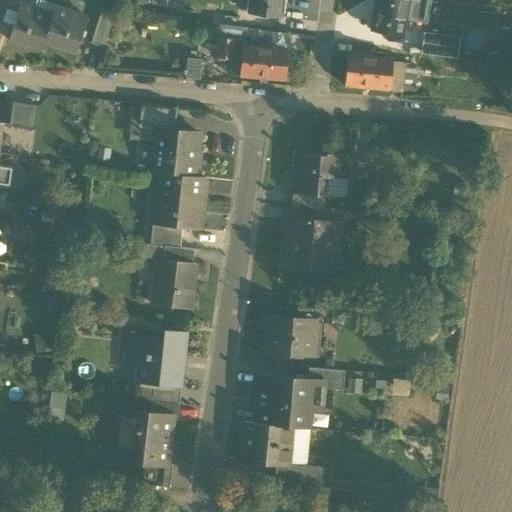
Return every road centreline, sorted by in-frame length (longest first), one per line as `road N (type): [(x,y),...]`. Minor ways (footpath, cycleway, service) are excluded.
road 1 (residential): [(259,101),(197,511)]
road 2 (residential): [(259,101),(0,79)]
road 3 (residential): [(511,122),(314,105)]
